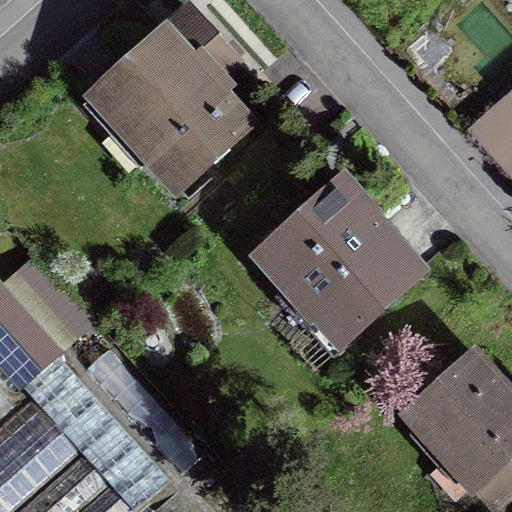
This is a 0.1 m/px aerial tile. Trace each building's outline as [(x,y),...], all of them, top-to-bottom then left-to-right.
[(164,33),(93,96),(122,128),(126,125),(152,154),(148,158),(179,192),(250,129),(210,84),(236,60),(197,17),(171,41),(164,33)] [(511,90),(469,130),(511,177),(511,90)] [(342,182),(258,257),(313,318),(317,315),(342,342),(422,271),(342,182)] [(0,289),(0,362),(22,387),(58,355),(0,289)] [(169,481),(58,355),(22,387),(34,401),(0,430),(0,511),(11,511),(79,453),(83,457),(20,511),(156,511),(147,501),(169,481)] [(475,355),(406,414),(472,490),(504,462),(511,471),(511,394),(511,396),(475,355)]
